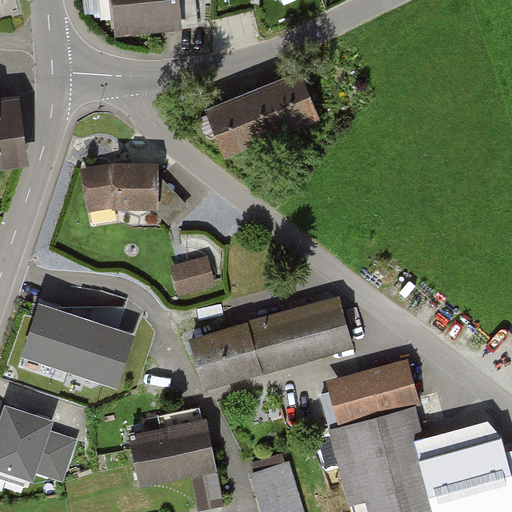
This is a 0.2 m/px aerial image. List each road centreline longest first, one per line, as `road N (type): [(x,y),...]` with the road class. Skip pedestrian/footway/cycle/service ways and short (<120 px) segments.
road 1 (residential): [(511,410),(175,145),(148,111),(138,76)]
road 2 (residential): [(250,511),(214,409),(151,306),(118,286),(3,270)]
road 3 (unclassified): [(384,0),(254,59),(138,76)]
road 4 (unclassified): [(54,74),(45,148),(3,270)]
